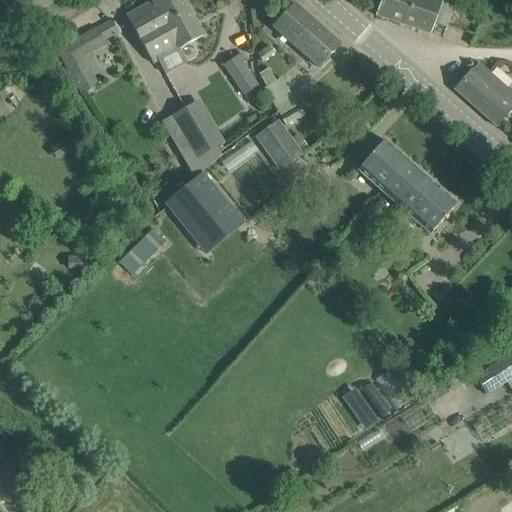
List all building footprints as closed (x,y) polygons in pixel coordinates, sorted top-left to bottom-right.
[(156,0),(126,17),(139,41),(189,13),(181,0),(156,0)] [(381,0),(376,16),(403,25),(411,0),(381,0)] [(453,9),(427,0),(411,0),(403,25),(430,34),(434,24),(445,28),(453,9)] [(295,4),(273,28),(318,69),(340,45),(295,4)] [(139,41),(153,65),(202,37),(189,13),(139,41)] [(98,28),(57,51),(74,80),(89,72),(82,60),(108,46),(98,28)] [(274,54),(269,46),(256,56),(262,64),(274,54)] [(241,55),(222,67),(243,97),(257,88),(241,65),(246,62),(241,55)] [(511,108),(511,92),(479,64),(455,91),(496,127),(511,108)] [(267,70),(258,75),(266,88),(275,82),(267,70)] [(197,103),(185,110),(210,153),(222,146),(197,103)] [(173,117),(162,124),(194,178),(202,173),(204,171),(198,160),(210,153),(185,110),(173,117)] [(280,173),(309,152),(296,135),(290,140),(277,122),(255,138),(280,173)] [(358,171),(381,192),(408,162),(384,141),(358,171)] [(391,200),(388,204),(392,208),(386,214),(408,233),(417,223),(430,235),(456,205),(408,162),(381,192),(391,200)] [(194,178),(165,204),(205,254),(243,224),(202,173),(194,178)] [(131,276),(165,241),(152,228),(118,263),(131,276)] [(511,355),(476,378),(487,396),(507,383),(511,390),(511,355)] [(13,455),(0,475),(19,488),(32,468),(13,455)]
